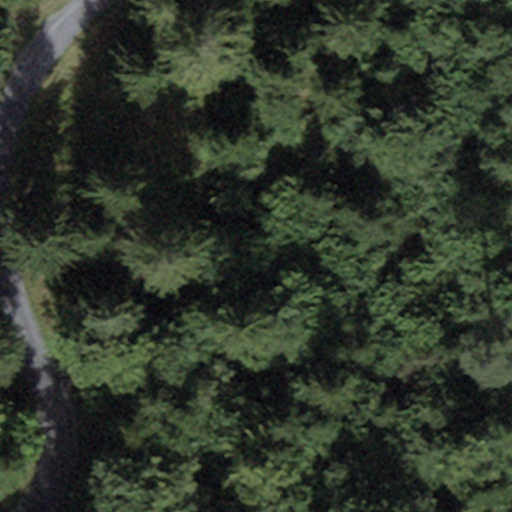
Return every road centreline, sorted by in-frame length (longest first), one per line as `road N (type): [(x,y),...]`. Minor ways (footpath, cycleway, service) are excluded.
road 1 (track): [(30,511),(69,457),(0,245)]
road 2 (track): [(0,185),(27,89),(103,0)]
